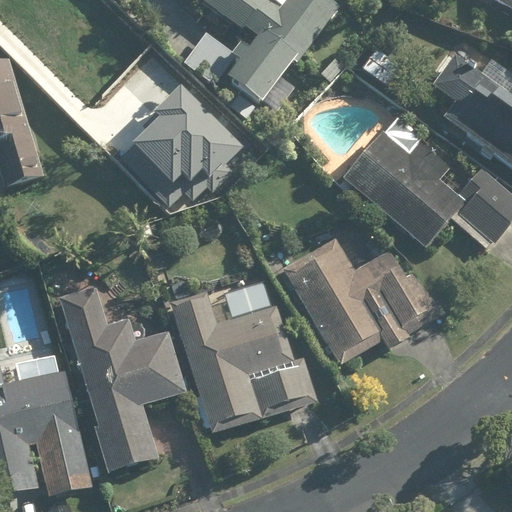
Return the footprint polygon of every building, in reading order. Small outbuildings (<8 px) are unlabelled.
[(190,0),(252,44),(219,89),(254,114),(292,62),(298,66),(336,12),(319,0),(291,0),(281,15),(260,0),(190,0)] [(511,0),(489,0),(487,4),(511,17),(511,0)] [(113,13),(86,41),(114,68),(141,40),(113,13)] [(233,58),(206,37),(184,65),(211,87),(233,58)] [(374,55),(360,73),(386,93),(400,75),(374,55)] [(451,107),(440,122),(511,176),(511,78),(486,60),(476,73),(453,55),(427,90),(451,107)] [(182,194),(207,167),(181,142),(189,134),(120,68),(75,115),(176,212),(188,199),(182,194)] [(0,92),(0,196),(45,183),(18,87),(0,92)] [(378,135),(339,180),(424,253),(454,218),(492,252),(511,229),(511,205),(477,175),(454,201),(438,187),(448,174),(417,150),(408,161),(378,135)] [(423,321),(436,314),(401,252),(353,278),(334,244),(279,275),(330,367),(373,342),(381,356),(428,330),(423,321)] [(133,347),(127,324),(105,329),(96,292),(58,302),(103,479),(155,465),(142,411),(185,401),(169,338),(133,347)] [(207,301),(169,312),(206,438),(315,407),(303,367),(294,369),(276,311),(215,329),(207,301)] [(77,438),(63,378),(0,392),(0,499),(38,491),(29,449),(77,438)]
